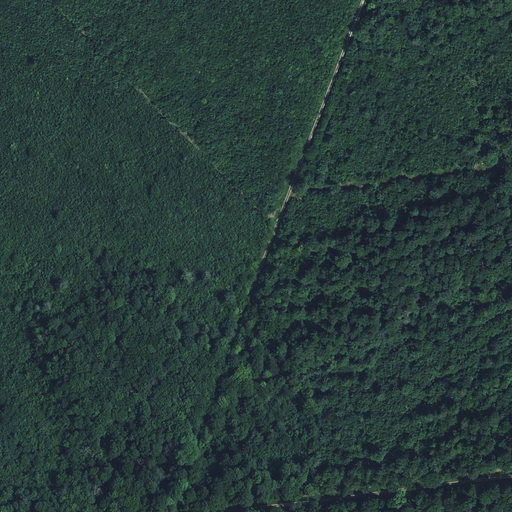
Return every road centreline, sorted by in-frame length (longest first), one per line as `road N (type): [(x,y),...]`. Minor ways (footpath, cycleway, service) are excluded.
road 1 (track): [(178,511),(297,185)]
road 2 (track): [(511,478),(255,511)]
road 3 (track): [(297,185),(365,0)]
